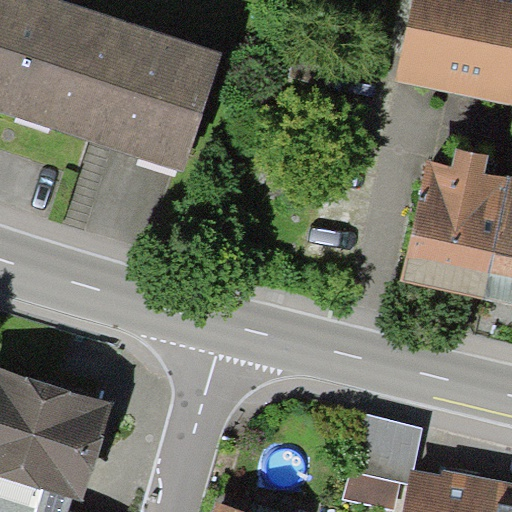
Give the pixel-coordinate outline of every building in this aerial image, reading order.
[(238,66),(41,0),(0,0),(0,119),(197,186),(238,66)] [(511,0),(417,0),(397,83),(511,110),(511,0)] [(404,286),(487,304),(511,187),(511,180),(489,175),(493,157),(458,150),(455,168),(431,163),(404,286)] [(511,187),(487,304),(511,309),(511,187)] [(110,406),(0,372),(0,479),(80,504),(110,406)] [(422,427),(362,415),(346,495),(396,505),(401,483),(411,485),(414,470),(422,427)] [(511,511),(511,489),(414,470),(411,485),(405,511),(511,511)]
